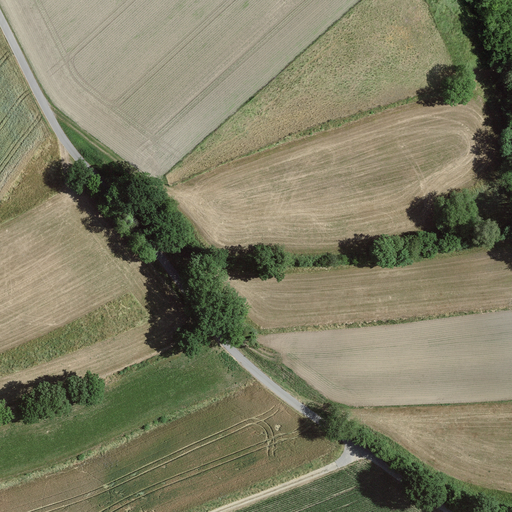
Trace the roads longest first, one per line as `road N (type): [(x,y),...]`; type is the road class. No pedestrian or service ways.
road 1 (unclassified): [(0,14),(64,140),(207,319),(247,363),(451,511)]
road 2 (track): [(356,449),(334,466),(215,511)]
